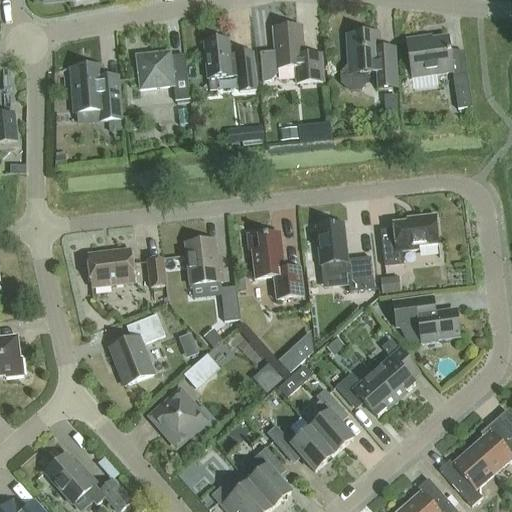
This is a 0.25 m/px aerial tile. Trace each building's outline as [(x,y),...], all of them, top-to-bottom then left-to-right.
[(269,85),(271,84),(272,83),(274,81),(275,79),(276,77),(277,76),(277,73),(277,72),(295,70),(297,86),(324,84),(322,56),(304,58),(302,29),(273,32),(275,54),(260,55),(262,85),(269,85)] [(349,68),(342,76),(342,86),(350,93),(360,92),(367,85),(366,77),(378,76),(379,92),(392,91),(390,50),(377,51),(377,36),(349,38),(351,68),(349,68)] [(453,74),(448,41),(422,44),(421,41),(407,43),(412,80),(414,92),(438,89),(436,77),(452,74),(453,74)] [(228,42),(204,45),(208,82),(209,82),(210,94),(218,93),(216,81),(238,79),(240,94),(256,93),(252,55),(230,57),(228,42)] [(172,67),(171,54),(136,58),(141,92),(174,88),(176,103),(190,101),(186,65),(172,67)] [(102,69),(71,71),(75,117),(109,114),(110,124),(110,134),(124,133),(123,123),(121,96),(120,79),(103,81),(102,69)] [(458,112),(472,110),(467,77),(453,79),(458,112)] [(14,116),(0,117),(0,145),(17,144),(14,116)] [(398,126),(390,126),(390,134),(398,134),(398,126)] [(298,130),(281,132),(282,143),(299,141),(298,130)] [(243,131),(227,133),(229,146),(244,144),(243,131)] [(66,158),(55,159),(56,168),(66,167),(66,158)] [(16,168),(16,176),(26,176),(25,168),(16,168)] [(419,250),(439,248),(436,218),(407,221),(407,225),(393,226),(394,232),(381,233),(385,270),(404,268),(402,255),(419,253),(419,250)] [(350,295),(374,292),(372,261),(345,263),(343,227),(316,230),(322,280),(348,277),(350,295)] [(277,303),(303,300),(300,271),(284,273),(280,237),(263,239),(262,236),(247,237),(249,253),(252,252),(255,282),(274,280),(277,303)] [(191,288),(222,285),(220,269),(217,269),(214,243),(186,246),(191,288)] [(92,291),(135,286),(131,253),(88,258),(92,291)] [(150,291),(167,289),(164,261),(146,263),(150,291)] [(398,279),(380,281),(382,297),(400,294),(398,279)] [(245,280),(237,281),(239,294),(247,293),(245,280)] [(221,326),(236,324),(233,291),(218,292),(221,326)] [(438,343),(459,340),(456,313),(422,318),(420,306),(394,309),(397,331),(419,328),(422,348),(438,346),(438,343)] [(143,347),(165,338),(157,319),(128,329),(133,343),(110,351),(125,389),(153,378),(143,349),(143,347)] [(213,331),(204,339),(213,351),(223,343),(213,331)] [(5,380),(24,378),(22,360),(20,361),(17,339),(0,340),(0,378),(5,378),(5,380)] [(338,341),(326,350),(333,359),(345,349),(338,341)] [(373,377),(396,404),(415,388),(411,383),(419,376),(391,343),(382,350),(391,361),(373,377)] [(193,348),(181,353),(184,360),(196,355),(193,348)] [(290,353),(278,364),(289,376),(302,365),(290,353)] [(197,393),(221,372),(209,358),(184,378),(197,393)] [(268,367),(253,381),(267,396),(282,382),(268,367)] [(294,378),(302,387),(312,378),(303,369),(294,378)] [(396,404),(373,377),(361,387),(352,376),(336,390),(352,409),(361,402),(377,421),(396,404)] [(310,431),(334,459),(353,442),(336,423),(345,415),(325,393),(316,400),(320,404),(313,410),(322,421),(310,431)] [(181,397),(153,421),(177,448),(195,432),(200,438),(216,425),(202,410),(196,415),(181,397)] [(471,451),(495,477),(509,464),(511,464),(511,437),(511,436),(497,421),(487,431),(490,434),(471,451)] [(334,459),(310,431),(299,442),(289,430),(282,436),(276,429),(267,437),(290,463),(298,456),(315,475),(334,459)] [(248,486),(271,511),(272,511),(291,496),(274,477),(283,470),(266,451),(249,466),(258,477),(248,486)] [(439,473),(467,505),(472,510),(482,501),(479,497),(480,490),(495,477),(471,451),(453,467),(450,463),(439,473)] [(83,477),(66,457),(45,475),(73,507),(86,496),(97,509),(106,501),(100,494),(95,488),(96,486),(86,474),(83,477)] [(402,511),(454,511),(428,482),(417,491),(421,495),(402,511)] [(115,511),(123,511),(132,505),(112,483),(100,494),(106,501),(115,511)] [(271,511),(248,486),(238,494),(228,483),(211,498),(223,511),(271,511)]
